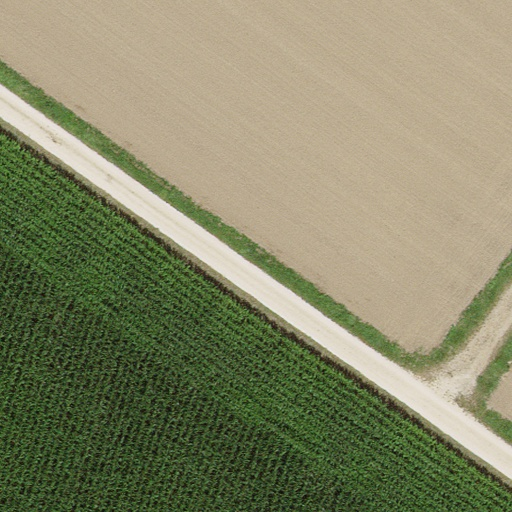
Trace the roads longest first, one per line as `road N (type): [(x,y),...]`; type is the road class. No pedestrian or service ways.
road 1 (track): [(511,469),(0,108)]
road 2 (track): [(511,255),(409,397)]
